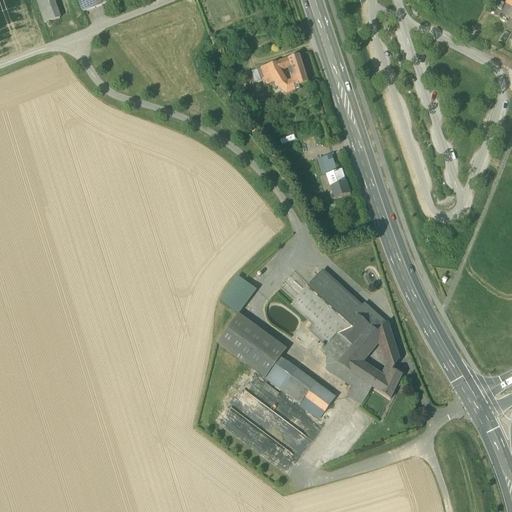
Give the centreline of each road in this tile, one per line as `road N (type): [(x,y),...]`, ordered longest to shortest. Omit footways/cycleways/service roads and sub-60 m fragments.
road 1 (primary): [(472,396),(412,289),(315,0)]
road 2 (track): [(296,471),(310,478),(426,445),(431,421),(475,403)]
road 3 (unclassified): [(42,50),(170,0)]
